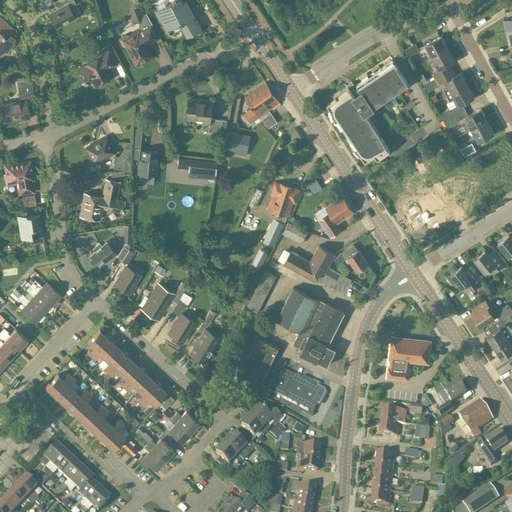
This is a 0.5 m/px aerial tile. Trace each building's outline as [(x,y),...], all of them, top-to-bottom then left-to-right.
[(57,0),(54,2),(57,9),(49,13),(57,28),(74,18),(71,11),(78,7),(73,0),(57,0)] [(188,37),(202,29),(186,1),(178,6),(176,1),(158,11),(168,30),(181,23),(188,37)] [(505,12),(506,18),(503,18),(506,31),(511,29),(511,10),(510,11),(505,12)] [(11,42),(14,39),(8,32),(11,28),(1,18),(0,19),(0,53),(5,48),(7,51),(13,44),(11,42)] [(146,45),(158,38),(151,25),(128,38),(127,35),(122,38),(122,41),(124,45),(126,44),(136,64),(151,56),(146,45)] [(432,57),(448,49),(441,36),(425,45),(432,57)] [(408,57),(420,51),(415,44),(404,49),(408,57)] [(450,63),(454,60),(448,49),(432,57),(427,59),(429,64),(434,61),(438,69),(433,72),(436,78),(453,69),(450,63)] [(108,79),(104,70),(115,64),(107,50),(96,56),(97,58),(78,68),(85,80),(91,77),(95,86),(108,79)] [(327,104),(327,105),(331,110),(333,117),(337,123),(343,128),(350,139),(352,145),(356,151),(362,156),(366,162),(375,155),(378,159),(390,149),(366,112),(409,83),(393,60),(350,89),(349,87),(334,94),(337,99),(327,104)] [(453,69),(436,78),(440,84),(445,81),(449,87),(444,90),(447,96),(468,85),(461,72),(457,75),(453,69)] [(17,81),(20,100),(34,98),(31,79),(17,81)] [(427,92),(439,86),(435,79),(424,85),(427,92)] [(253,108),(274,94),(267,83),(246,97),(253,107),(253,108)] [(458,105),(474,96),(468,85),(447,96),(450,101),(455,99),(458,105)] [(250,124),(280,103),(274,94),(253,108),(253,107),(243,114),(250,124)] [(227,120),(211,119),(213,101),(188,99),(186,119),(203,120),(203,123),(211,124),(210,131),(226,133),(227,120)] [(4,121),(29,117),(26,100),(2,104),(4,121)] [(443,121),(455,115),(450,108),(439,114),(443,121)] [(469,124),(463,127),(467,132),(472,130),(488,121),(481,109),(465,117),(469,124)] [(455,115),(443,121),(447,128),(458,122),(455,115)] [(488,121),(472,130),(478,141),(494,133),(488,121)] [(136,130),(135,143),(135,144),(143,144),(145,145),(146,131),(136,130)] [(247,152),(250,136),(227,132),(225,147),(247,152)] [(106,137),(86,148),(94,163),(115,152),(106,137)] [(475,150),(472,143),(460,149),(464,156),(475,150)] [(142,150),(143,144),(135,144),(133,158),(139,159),(138,174),(155,175),(158,152),(142,150)] [(511,176),(511,167),(499,147),(483,157),(493,172),(495,171),(499,176),(497,178),(501,184),(511,176)] [(124,148),(124,149),(118,157),(114,157),(113,169),(130,170),(131,148),(124,148)] [(191,159),(178,158),(177,167),(190,168),(191,159)] [(19,194),(34,192),(32,179),(33,179),(31,161),(5,166),(7,183),(17,182),(19,194)] [(406,180),(401,173),(395,178),(396,180),(386,186),(385,187),(419,238),(474,202),(474,201),(473,201),(461,182),(453,188),(455,191),(448,195),(449,197),(434,207),(433,207),(433,208),(424,214),(421,209),(412,215),(408,209),(409,208),(406,203),(404,203),(401,198),(406,194),(401,186),(407,182),(406,180)] [(106,179),(103,197),(85,193),(80,216),(99,220),(102,208),(122,212),(124,202),(116,200),(119,182),(106,179)] [(296,203),(301,189),(276,181),(271,195),(273,195),(268,209),(289,216),(294,202),(296,203)] [(212,209),(214,192),(202,190),(200,208),(212,209)] [(36,205),(34,195),(22,197),(24,207),(36,205)] [(337,223),(353,212),(343,196),(326,207),(330,212),(312,224),(317,231),(320,229),(323,233),(327,231),(331,237),(342,229),(337,223)] [(44,243),(42,236),(39,215),(26,217),(25,215),(17,216),(20,234),(27,232),(28,238),(30,245),(44,243)] [(276,240),(284,224),(274,219),(266,236),(276,240)] [(308,232),(289,222),(284,232),(303,242),(308,232)] [(509,257),(511,254),(511,238),(511,239),(509,235),(498,244),(509,257)] [(107,242),(90,255),(99,265),(105,261),(106,262),(116,253),(107,242)] [(338,265),(348,257),(357,270),(368,263),(358,249),(358,250),(354,244),(341,253),(334,260),(338,265)] [(339,280),(342,274),(328,267),(335,254),(320,245),(310,261),(291,250),(284,262),(315,281),(321,271),(325,273),(339,280)] [(117,256),(122,260),(129,250),(123,246),(117,256)] [(260,248),(252,262),(261,267),(269,252),(260,248)] [(129,250),(122,260),(127,264),(134,253),(129,250)] [(494,273),(504,265),(493,251),(488,255),(485,251),(474,259),(485,273),(490,268),(494,273)] [(129,292),(140,274),(126,265),(115,283),(129,292)] [(468,283),(473,291),(483,283),(477,276),(470,267),(465,271),(461,267),(451,275),(447,278),(452,285),(456,282),(461,288),(468,283)] [(263,277),(274,282),(276,277),(266,271),(263,277)] [(260,282),(271,287),(274,282),(263,277),(260,282)] [(31,284),(52,304),(61,295),(47,283),(43,287),(35,280),(31,284)] [(258,287),(268,292),(271,287),(260,282),(258,287)] [(176,302),(183,291),(178,288),(174,294),(158,283),(142,309),(158,319),(171,299),(176,302)] [(30,301),(43,313),(52,304),(31,284),(26,289),(34,297),(30,301)] [(255,292),(266,297),(268,292),(258,287),(255,292)] [(308,315),(316,299),(294,287),(285,303),(308,315)] [(252,297),(263,302),(266,297),(255,292),(252,297)] [(489,296),(486,297),(483,293),(478,296),(482,301),(474,307),(477,313),(473,315),(481,327),(497,316),(498,315),(498,314),(500,313),(499,310),(489,296)] [(43,313),(30,301),(22,294),(18,298),(26,306),(21,310),(34,323),(43,313)] [(263,302),(252,297),(250,302),(260,307),(263,302)] [(171,311),(179,316),(168,333),(183,342),(196,322),(182,314),(187,305),(179,299),(171,311)] [(308,315),(300,331),(293,344),(303,349),(301,352),(316,360),(317,359),(328,365),(336,348),(329,345),(345,312),(326,303),(326,304),(316,299),(308,315)] [(260,307),(250,302),(247,307),(258,313),(260,307)] [(300,331),(308,315),(285,303),(277,319),(300,331)] [(500,319),(511,311),(511,310),(511,309),(508,303),(499,310),(500,313),(498,314),(498,315),(497,316),(500,319)] [(511,310),(511,311),(500,319),(504,324),(511,319),(511,310)] [(203,334),(202,335),(190,353),(200,360),(199,361),(201,362),(202,361),(204,362),(220,338),(206,329),(209,323),(204,320),(197,330),(203,334)] [(487,337),(495,348),(508,339),(511,336),(511,329),(509,325),(506,326),(501,329),(501,328),(487,337)] [(0,331),(19,348),(28,339),(16,328),(11,333),(4,327),(0,331)] [(91,356),(110,335),(107,333),(106,335),(99,329),(88,342),(93,347),(87,353),(91,356)] [(0,347),(10,358),(19,348),(0,331),(0,337),(3,341),(0,344),(0,347)] [(113,338),(110,335),(91,356),(94,360),(100,354),(104,358),(117,345),(111,340),(113,338)] [(262,382),(280,348),(255,335),(237,369),(262,382)] [(511,336),(508,339),(495,348),(502,359),(511,352),(511,336)] [(429,364),(431,342),(392,337),(390,360),(391,360),(390,368),(389,368),(388,377),(409,380),(410,370),(411,362),(429,364)] [(104,368),(107,371),(127,351),(124,348),(122,350),(117,345),(104,358),(109,362),(104,368)] [(0,365),(2,367),(10,358),(0,347),(0,365)] [(117,369),(121,373),(133,361),(128,355),(130,353),(127,351),(107,371),(111,375),(117,369)] [(120,384),(124,387),(144,366),(141,364),(139,366),(133,361),(121,373),(126,378),(120,384)] [(150,376),(144,371),(146,369),(144,366),(124,387),(128,391),(133,385),(138,389),(150,376)] [(319,406),(325,393),(324,391),(312,385),(314,383),(302,376),(301,379),(281,370),(270,392),(312,414),(317,405),(319,406)] [(68,373),(63,379),(58,374),(46,387),(52,393),(50,395),(52,397),(72,376),(68,373)] [(72,376),(52,397),(55,400),(57,398),(63,403),(75,390),(70,386),(76,380),(72,376)] [(137,399),(141,403),(160,382),(158,379),(156,381),(150,376),(138,389),(142,393),(137,399)] [(155,405),(167,392),(161,386),(163,384),(160,382),(141,403),(145,406),(150,400),(155,405)] [(450,406),(466,394),(459,383),(439,396),(446,407),(438,412),(442,418),(453,411),(450,406)] [(75,390),(63,403),(68,408),(66,410),(69,412),(89,392),(85,388),(80,394),(75,390)] [(89,392),(69,412),(72,415),(74,413),(79,418),(91,405),(87,401),(92,395),(89,392)] [(170,395),(161,404),(166,408),(174,399),(170,395)] [(485,425),(492,420),(480,402),(468,410),(476,422),(481,419),(485,425)] [(91,405),(79,418),(85,424),(83,425),(86,428),(105,407),(102,404),(96,410),(91,405)] [(259,406),(250,416),(267,432),(270,428),(266,424),(270,419),(272,420),(277,415),(267,407),(263,411),(259,406)] [(422,415),(424,407),(411,406),(410,414),(422,415)] [(105,407),(86,428),(89,430),(91,429),(96,434),(108,421),(104,417),(109,411),(105,407)] [(381,422),(395,424),(396,419),(400,420),(401,411),(383,409),(381,422)] [(173,416),(190,432),(199,422),(187,410),(182,416),(177,411),(173,416)] [(476,422),(468,410),(459,416),(472,434),(485,425),(481,419),(476,422)] [(168,427),(163,432),(173,440),(177,436),(182,441),(190,432),(173,416),(170,419),(174,423),(170,428),(168,427)] [(246,429),(241,434),(251,443),(256,438),(254,436),(259,431),(263,435),(267,432),(250,416),(241,425),(246,429)] [(449,416),(441,422),(442,436),(451,429),(449,426),(454,422),(449,416)] [(108,421),(96,434),(102,439),(100,441),(103,443),(122,423),(118,419),(113,425),(108,421)] [(394,428),(395,424),(381,422),(379,435),(398,437),(399,429),(394,428)] [(122,423),(103,443),(105,446),(107,444),(113,450),(125,437),(120,432),(126,426),(122,423)] [(293,430),(302,434),(305,427),(296,423),(293,430)] [(429,440),(430,428),(422,427),(420,439),(429,440)] [(499,461),(493,453),(508,444),(503,436),(503,434),(501,432),(499,431),(477,446),(491,466),(499,461)] [(173,440),(163,432),(159,436),(161,438),(156,443),(152,439),(148,443),(165,459),(174,449),(169,445),(173,440)] [(225,443),(241,459),(243,460),(256,447),(251,443),(241,434),(238,438),(233,434),(225,443)] [(127,441),(123,445),(133,454),(137,449),(127,441)] [(156,468),(165,459),(148,443),(144,446),(149,451),(144,456),(142,454),(138,459),(147,468),(151,463),(156,468)] [(216,452),(221,457),(216,461),(226,470),(230,465),(228,463),(233,458),(238,463),(241,459),(225,443),(216,452)] [(305,452),(305,457),(319,458),(320,445),(303,443),(302,452),(305,452)] [(46,467),(50,471),(65,454),(56,445),(44,457),(50,463),(46,467)] [(417,459),(418,452),(406,450),(405,458),(417,459)] [(394,463),(395,455),(378,453),(376,465),(390,467),(391,462),(394,463)] [(58,470),(63,475),(74,462),(65,454),(50,471),(53,474),(58,470)] [(319,458),(305,457),(304,461),(300,461),(299,469),(317,471),(319,458)] [(64,484),(68,488),(84,471),(74,462),(63,475),(68,480),(64,484)] [(287,472),(288,464),(276,463),(275,471),(287,472)] [(390,472),(390,467),(376,465),(375,478),(392,480),(393,472),(390,472)] [(272,481),(274,469),(267,468),(265,480),(272,481)] [(81,492),(91,482),(93,480),(84,471),(68,488),(72,491),(76,487),(81,492)] [(25,476),(16,485),(35,502),(38,499),(34,494),(33,495),(31,493),(37,487),(37,486),(26,476),(25,476)] [(48,479),(45,476),(40,481),(43,485),(48,479)] [(442,485),(443,477),(431,476),(430,484),(442,485)] [(391,488),(392,480),(375,478),(373,490),(387,492),(387,487),(391,488)] [(80,504),(84,508),(100,490),(91,482),(81,492),(79,494),(84,499),(80,504)] [(300,492),(299,497),(313,499),(316,487),(298,483),(296,492),(300,492)] [(468,511),(478,511),(499,498),(489,483),(461,502),(468,511)] [(16,485),(7,494),(19,505),(20,505),(25,499),(28,501),(27,502),(30,505),(31,506),(35,502),(16,485)] [(422,505),(425,489),(412,487),(410,503),(422,505)] [(98,511),(110,499),(100,490),(84,508),(87,511),(92,506),(98,511)] [(386,496),(387,492),(373,490),(371,503),(389,505),(390,497),(386,496)] [(7,494),(0,502),(0,504),(8,511),(13,511),(19,505),(7,494)] [(270,495),(268,505),(280,507),(277,506),(278,496),(270,495)] [(242,511),(244,510),(246,511),(252,506),(241,496),(235,502),(231,498),(222,508),(226,511),(242,511)] [(293,509),(311,511),(313,499),(299,497),(298,502),(295,501),(293,509)] [(38,499),(35,502),(40,507),(43,503),(38,498),(38,499)]
